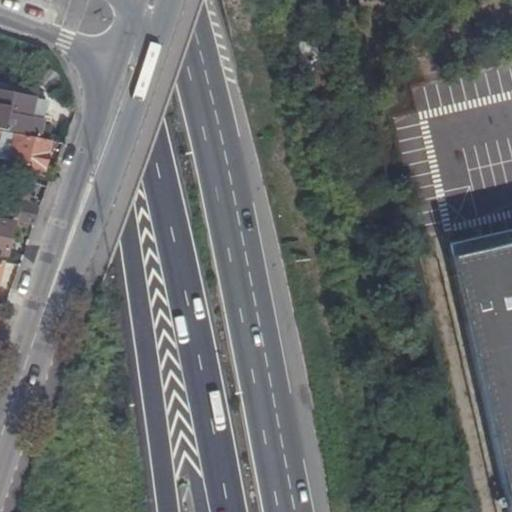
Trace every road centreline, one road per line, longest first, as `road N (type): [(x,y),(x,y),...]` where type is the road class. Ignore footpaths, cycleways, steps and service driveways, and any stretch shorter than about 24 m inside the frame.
road 1 (motorway): [(285,511),(239,273),(173,0)]
road 2 (motorway): [(116,27),(226,511)]
road 3 (motorway): [(116,27),(175,511)]
road 4 (tertiary): [(0,442),(133,60)]
road 5 (residential): [(0,15),(133,60)]
